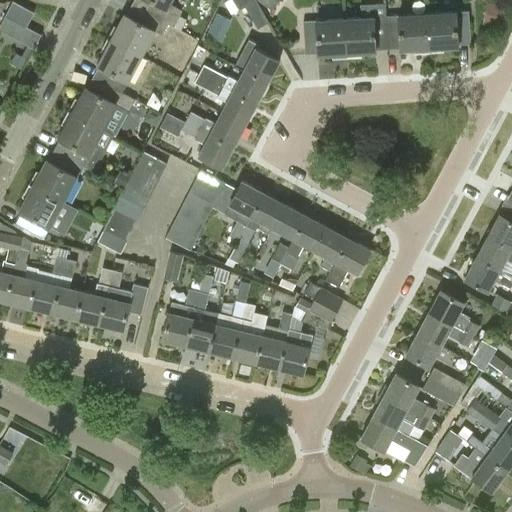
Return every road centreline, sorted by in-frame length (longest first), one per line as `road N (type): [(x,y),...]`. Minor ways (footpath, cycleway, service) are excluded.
road 1 (residential): [(426,240),(278,166),(307,105),(495,90)]
road 2 (residential): [(316,416),(0,338)]
road 3 (residential): [(178,511),(140,470),(0,394)]
road 4 (residential): [(316,416),(426,240)]
road 5 (residential): [(0,174),(94,0)]
road 6 (residential): [(426,240),(495,90)]
